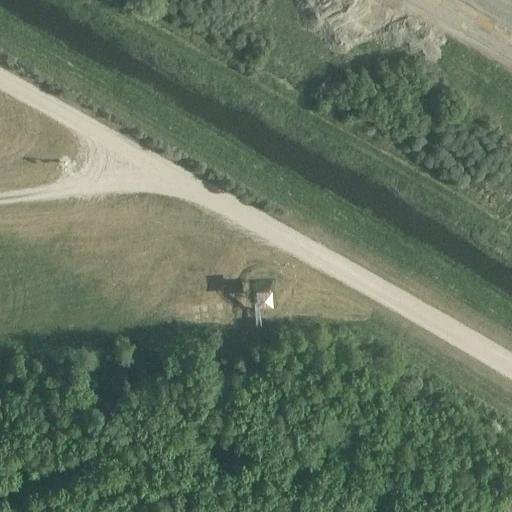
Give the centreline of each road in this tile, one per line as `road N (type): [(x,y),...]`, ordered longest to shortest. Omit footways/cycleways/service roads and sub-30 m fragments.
road 1 (track): [(511,370),(159,172),(0,197)]
road 2 (track): [(159,172),(0,77)]
